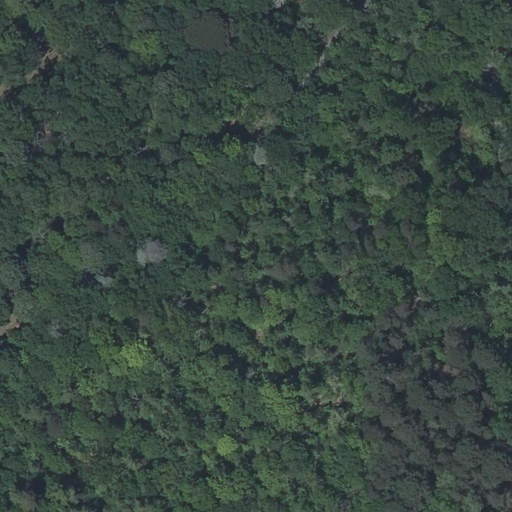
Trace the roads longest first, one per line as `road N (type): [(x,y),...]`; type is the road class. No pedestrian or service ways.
road 1 (unclassified): [(0,356),(142,255),(245,167),(370,0)]
road 2 (unclassified): [(511,203),(474,0)]
